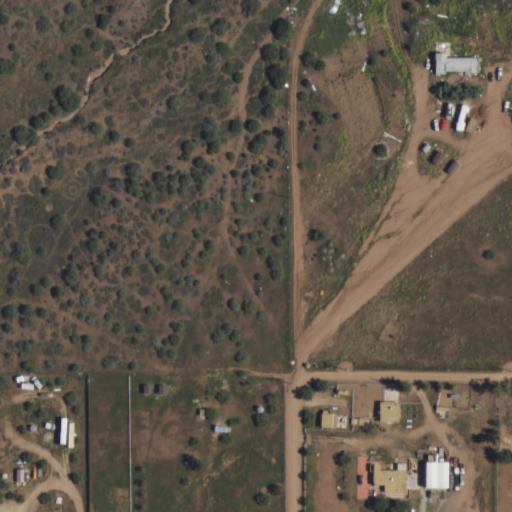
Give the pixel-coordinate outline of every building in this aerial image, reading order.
[(444,55),(445,55),(445,56),(474,56),(474,71),(463,71),(463,70),(443,70),(443,73),(434,73),(434,58),(433,58),(433,52),(444,52),(444,55)] [(398,400),(398,420),(378,420),(378,412),(377,412),(377,409),(378,409),(378,400),(398,400)] [(335,426),(319,426),(320,412),(321,412),(321,408),(326,409),(326,412),(335,412),(335,426)] [(446,488),(435,488),(435,461),(446,461),(446,488)] [(404,491),(382,491),(382,483),(371,483),(371,463),(378,463),(378,468),(395,469),(396,462),(404,462),(404,469),(405,469),(404,491)]
